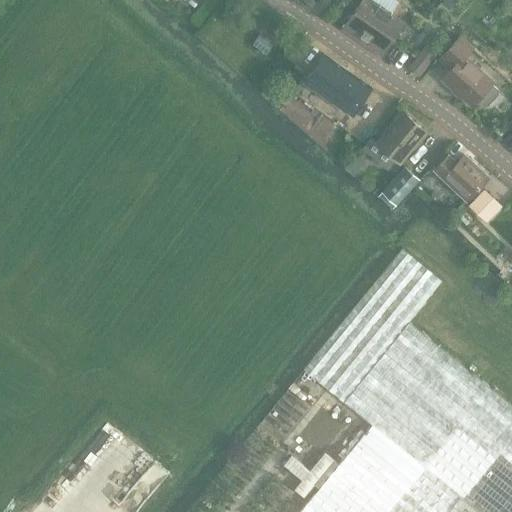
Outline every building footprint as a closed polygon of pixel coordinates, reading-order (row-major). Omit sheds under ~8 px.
[(361,0),(342,29),(381,55),(403,24),(393,17),(402,4),(395,0),(361,0)] [(439,3),(433,10),(442,18),(448,11),(439,3)] [(259,35),(252,44),(264,54),(271,44),(259,35)] [(492,82),(468,61),(464,57),(472,48),(458,36),(438,58),(450,69),(441,79),(470,106),(476,100),(482,106),(487,106),(497,94),(497,90),(490,84),(492,82)] [(438,51),(428,43),(408,67),(418,75),(438,51)] [(303,83),(350,116),(371,87),(324,54),(303,83)] [(376,143),(398,162),(424,132),(402,113),(376,143)] [(344,169),(354,177),(366,163),(356,155),(345,167),(344,169)] [(433,170),(445,182),(465,201),(471,195),(487,177),(464,155),(456,164),(447,156),(433,170)] [(404,167),(381,192),(395,205),(418,180),(404,167)] [(484,188),(467,206),(485,223),(502,205),(484,188)] [(298,511),(511,511),(511,405),(408,322),(441,281),(401,248),(306,366),(303,369),(371,424),(336,466),(326,457),(323,455),(294,490),(302,497),(313,485),(318,489),(312,495),(298,511)]
